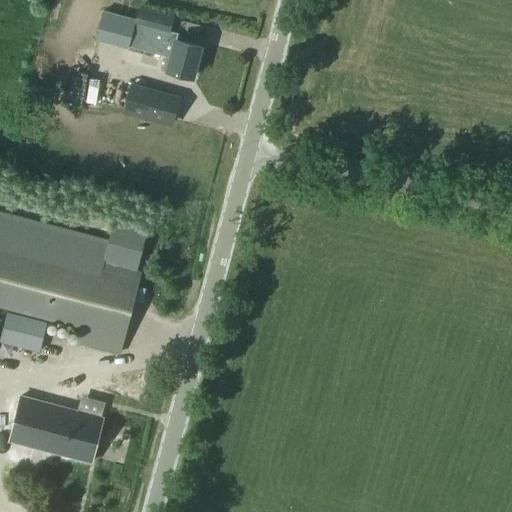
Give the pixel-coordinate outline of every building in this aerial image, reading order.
[(103,11),(96,39),(130,48),(131,46),(168,56),(164,70),(166,70),(193,78),(197,62),(201,46),(175,39),(174,39),(167,37),(172,18),(145,10),(143,23),(137,22),(137,21),(103,11)] [(132,86),(125,112),(171,125),(178,99),(132,86)] [(0,305),(84,328),(80,343),(119,353),(138,283),(141,272),(136,270),(148,226),(114,217),(113,222),(108,240),(0,211),(0,305)] [(8,313),(0,342),(38,352),(46,323),(8,313)] [(21,395),(10,439),(90,462),(103,418),(21,395)]
